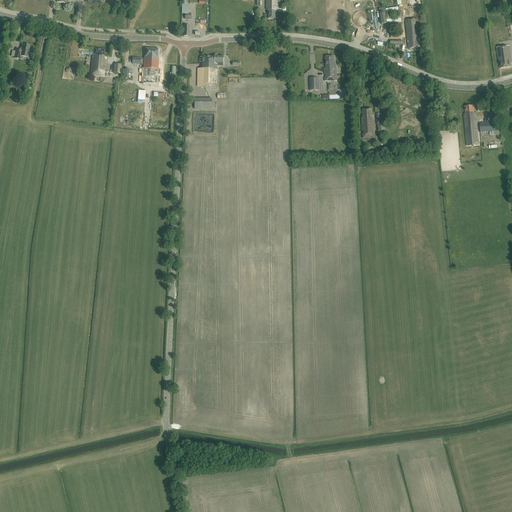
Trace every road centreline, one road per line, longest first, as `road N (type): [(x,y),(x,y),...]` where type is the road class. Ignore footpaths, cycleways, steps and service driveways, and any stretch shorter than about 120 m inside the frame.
road 1 (tertiary): [(179,511),(166,389),(184,44)]
road 2 (tertiary): [(511,81),(445,85),(357,50),(306,41),(184,44)]
road 3 (tertiary): [(184,44),(71,33),(0,13)]
road 4 (track): [(341,454),(295,460),(282,445),(167,425)]
road 5 (track): [(48,26),(24,162)]
